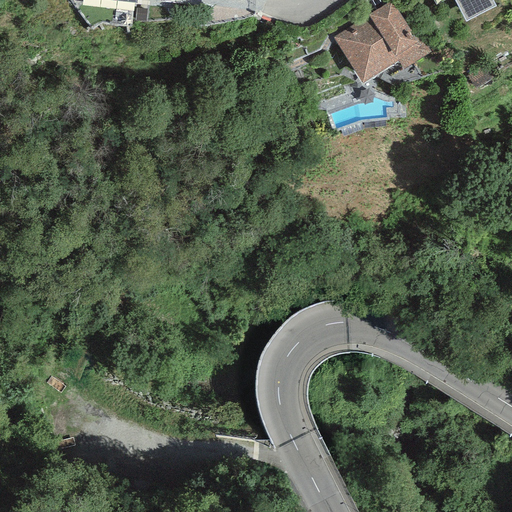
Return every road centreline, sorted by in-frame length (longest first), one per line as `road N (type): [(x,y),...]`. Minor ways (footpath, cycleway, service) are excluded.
road 1 (secondary): [(325,325),(290,350),(277,395),(328,511)]
road 2 (tertiary): [(511,408),(382,329),(325,325)]
